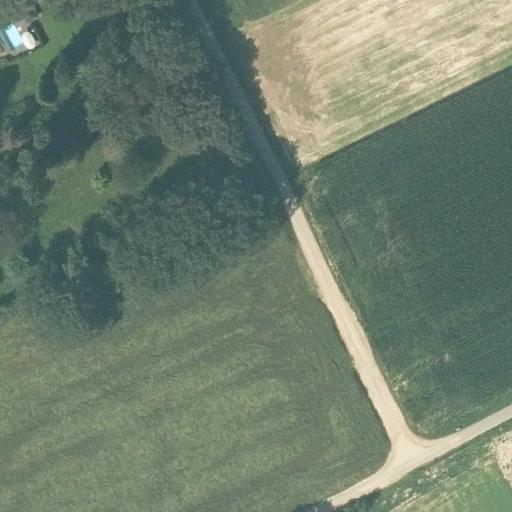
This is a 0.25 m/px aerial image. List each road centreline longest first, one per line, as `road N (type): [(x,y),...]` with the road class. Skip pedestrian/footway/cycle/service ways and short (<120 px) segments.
road 1 (track): [(184,0),(412,465)]
road 2 (unclassified): [(325,511),(511,411)]
